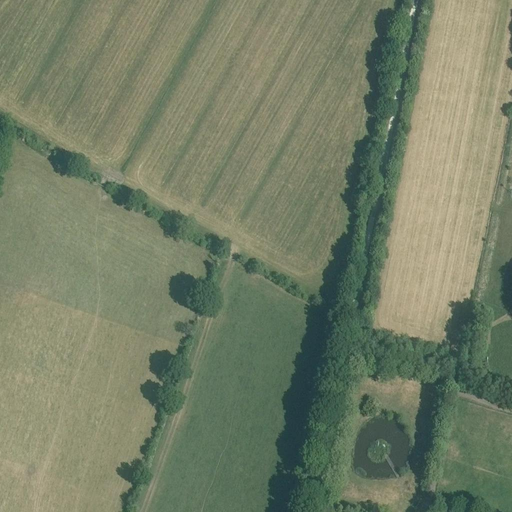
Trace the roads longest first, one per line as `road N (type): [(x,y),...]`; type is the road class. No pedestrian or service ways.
road 1 (track): [(414,0),(308,511)]
road 2 (track): [(511,408),(472,398),(450,377),(343,350)]
road 3 (unknown): [(422,511),(458,385)]
